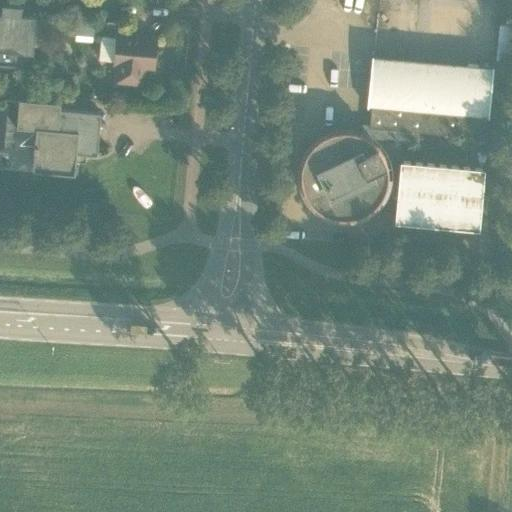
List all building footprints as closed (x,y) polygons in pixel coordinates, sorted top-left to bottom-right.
[(473,0),(472,8),(491,11),(493,0),(473,0)] [(0,13),(0,65),(17,67),(17,66),(16,66),(18,49),(30,50),(31,34),(36,34),(38,17),(21,16),(22,8),(23,8),(23,7),(1,5),(1,6),(2,6),(1,14),(0,13)] [(77,21),(75,35),(94,36),(96,23),(77,21)] [(495,44),(498,23),(487,21),(484,43),(495,44)] [(117,81),(139,84),(141,67),(153,68),(156,39),(130,37),(132,25),(108,23),(106,35),(117,36),(116,48),(113,50),(112,58),(115,61),(115,64),(119,65),(117,81)] [(493,72),(373,61),(371,61),(367,108),(368,108),(368,106),(371,106),(369,127),(419,132),(482,138),(483,116),(487,116),(487,119),(488,119),(493,72)] [(60,104),(59,103),(19,100),(16,128),(36,129),(32,170),(75,174),(76,162),(79,162),(85,157),(85,154),(97,155),(101,113),(60,109),(60,104)] [(323,123),(323,132),(331,133),(318,140),(313,144),(308,150),(304,157),(302,163),(301,178),(302,185),(307,198),(327,215),(334,217),(341,219),(348,219),(355,217),(362,215),(368,212),(374,207),(379,202),(383,196),(386,189),(388,182),(388,174),(387,166),(385,159),(382,152),(377,146),(372,141),(365,136),(418,141),(419,132),(369,127),(323,123)] [(485,168),(400,160),(395,221),(479,229),(485,168)]
